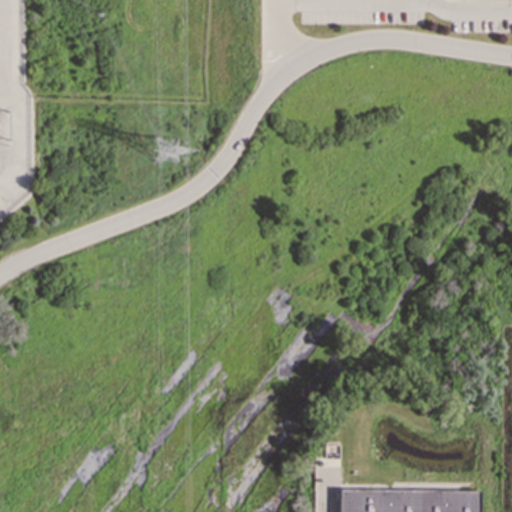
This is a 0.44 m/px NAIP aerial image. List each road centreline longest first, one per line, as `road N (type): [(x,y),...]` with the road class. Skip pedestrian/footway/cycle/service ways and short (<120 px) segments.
road 1 (residential): [(0,275),(200,184),(276,81)]
road 2 (residential): [(276,81),(302,59),(370,40),(511,54)]
